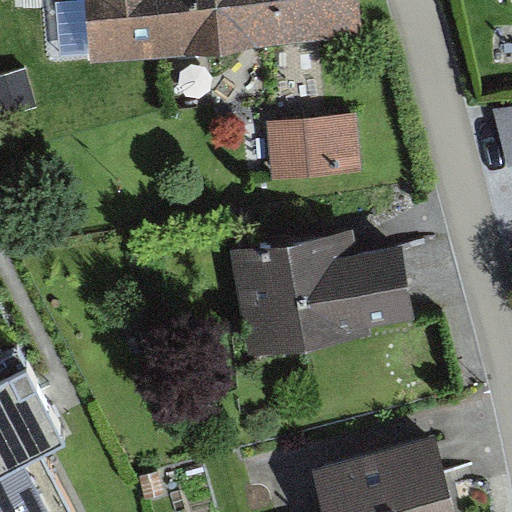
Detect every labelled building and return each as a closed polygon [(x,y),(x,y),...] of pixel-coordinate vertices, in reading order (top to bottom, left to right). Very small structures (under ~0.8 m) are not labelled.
[(368,0),(79,0),(83,51),(371,30),(368,0)] [(511,101),(503,102),(509,154),(511,153),(511,101)] [(363,109),(262,120),(269,180),(370,168),(363,109)] [(349,240),(235,259),(250,349),(419,320),(406,245),(352,255),(349,240)] [(0,511),(76,511),(0,364),(0,511)] [(484,511),(465,418),(313,450),(325,511),(484,511)]
